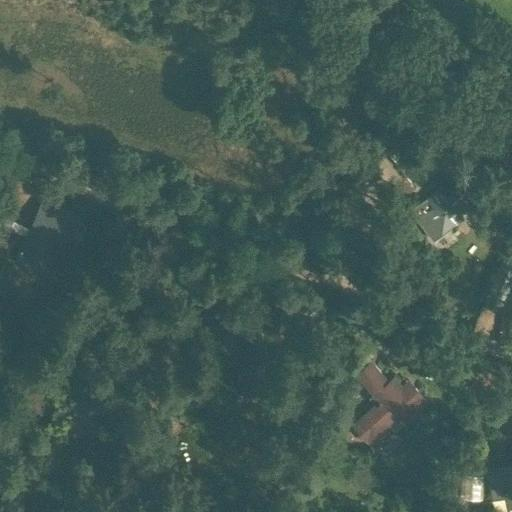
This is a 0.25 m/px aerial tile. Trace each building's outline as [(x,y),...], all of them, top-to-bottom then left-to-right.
[(430,219),(422,225),(433,239),(463,216),(457,208),(465,203),(454,189),(446,195),(440,187),(426,198),(433,206),(426,211),(430,219)] [(39,208),(16,261),(38,271),(52,240),(76,251),(85,226),(78,222),(76,215),(49,203),(46,211),(39,208)] [(239,333),(238,382),(260,382),(261,333),(239,333)] [(366,360),(350,374),(370,397),(376,404),(354,422),(373,446),(392,431),(386,424),(398,414),(402,420),(418,407),(393,377),(386,383),(366,360)] [(79,393),(66,427),(97,439),(110,405),(79,393)] [(511,464),(486,472),(493,497),(504,494),(508,507),(511,506),(511,464)]
